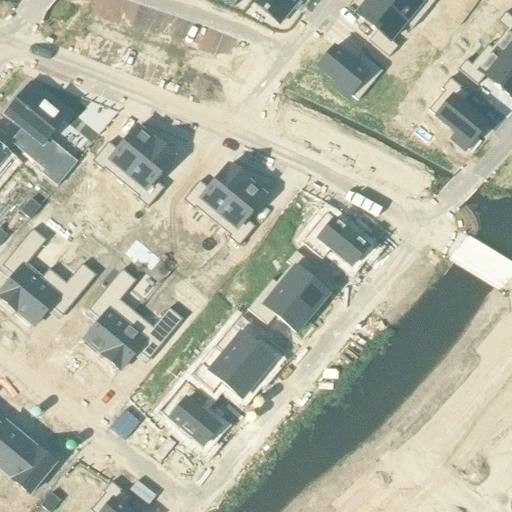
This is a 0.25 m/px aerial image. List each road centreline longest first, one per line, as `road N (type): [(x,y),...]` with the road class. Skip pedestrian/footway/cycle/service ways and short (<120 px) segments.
road 1 (residential): [(431,228),(193,508)]
road 2 (residential): [(0,356),(193,508)]
road 3 (residential): [(6,43),(229,133)]
road 4 (residential): [(229,133),(431,228)]
road 5 (residential): [(400,465),(511,334)]
road 6 (residential): [(154,0),(289,53)]
road 7 (residential): [(431,228),(511,137)]
